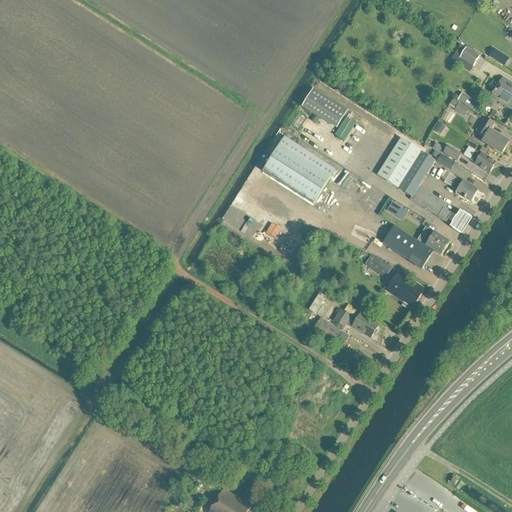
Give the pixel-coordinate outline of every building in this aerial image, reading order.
[(466,49),(459,59),(473,68),(480,57),(466,49)] [(510,59),(494,49),(489,57),(504,68),(510,59)] [(511,110),(511,84),(503,79),(499,84),(494,81),(489,88),(494,92),(490,98),(511,112),(511,110)] [(338,131),(349,112),(313,91),(302,110),(338,131)] [(474,112),(479,105),(462,95),(457,102),(474,112)] [(454,113),(464,119),(468,112),(458,106),(454,113)] [(493,111),(489,118),(495,121),(499,115),(493,111)] [(476,133),(486,139),(483,143),(502,155),(509,144),(495,135),(491,133),(490,132),(494,125),(484,119),(476,133)] [(314,206),(335,171),(285,139),(263,173),(314,206)] [(444,222),(448,216),(443,212),(444,209),(443,205),(418,189),(435,162),(401,140),(378,177),(398,190),(411,199),(410,201),(444,222)] [(457,163),(462,156),(448,147),(443,155),(457,163)] [(482,148),(479,153),(485,157),(488,152),(482,148)] [(480,156),(475,152),(470,161),(475,164),(475,165),(489,174),(496,164),(481,155),(480,156)] [(450,172),(454,163),(441,155),(436,163),(450,172)] [(463,183),(456,179),(451,188),(457,192),(455,195),(465,201),(465,200),(471,203),(478,192),(463,182),(463,183)] [(396,217),(401,209),(392,204),(387,212),(396,217)] [(432,254),(394,228),(383,245),(421,270),(432,254)] [(441,257),(450,243),(434,234),(426,247),(441,257)] [(385,280),(392,269),(372,256),(365,267),(385,280)] [(422,297),(412,291),(416,285),(398,274),(391,285),(390,284),(385,291),(386,292),(404,303),(401,307),(409,312),(411,308),(413,309),(422,297)] [(356,324),(351,320),(352,318),(342,311),(334,323),(345,329),(348,324),(353,328),(372,340),(380,326),(362,315),(356,324)] [(341,351),(350,337),(322,319),(313,334),(341,351)] [(196,472),(189,481),(200,488),(206,479),(196,472)] [(248,511),(251,508),(223,491),(209,511),(248,511)]
